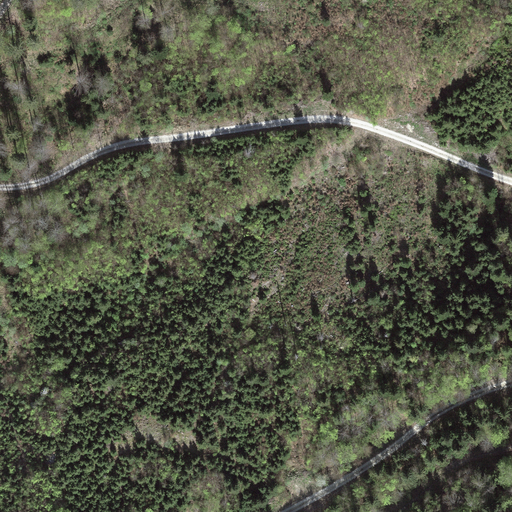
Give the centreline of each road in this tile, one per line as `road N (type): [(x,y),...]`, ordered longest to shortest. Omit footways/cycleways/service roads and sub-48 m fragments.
road 1 (track): [(511,180),(331,116),(109,146),(47,180),(0,187)]
road 2 (track): [(287,511),(446,406),(511,382)]
